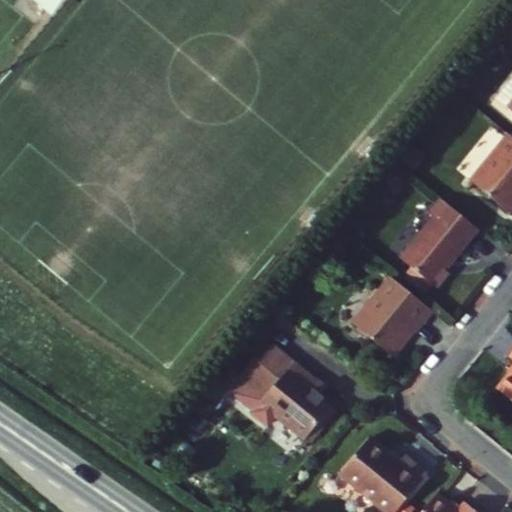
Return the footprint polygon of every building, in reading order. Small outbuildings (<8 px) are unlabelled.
[(39,0),(55,13),(65,0),(39,0)] [(511,148),(499,165),(502,167),(481,193),(511,217),(511,148)] [(454,280),(488,239),(450,207),(439,220),(445,225),(408,269),(444,300),(458,283),(454,280)] [(424,342),(442,321),(401,286),(362,333),(401,366),(405,361),(410,362),(415,356),(413,352),(416,348),(415,346),(421,339),(424,342)] [(325,388),(281,352),(267,369),(263,366),(245,387),(271,409),(266,415),(283,429),(285,426),(314,449),(342,415),(319,396),(325,388)] [(511,407),(511,361),(511,363),(511,378),(497,396),(511,407)] [(344,477),(355,486),(386,448),(375,440),(344,477)] [(385,511),(405,511),(435,477),(412,458),(406,465),(386,448),(355,486),(385,511)] [(470,511),(461,511),(445,498),(432,511),(478,511),(474,508),(470,511)]
